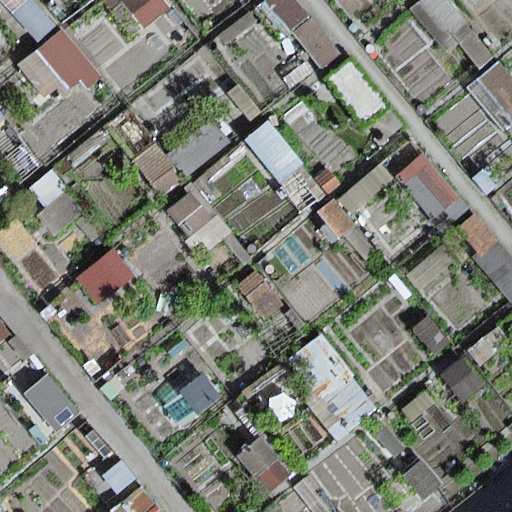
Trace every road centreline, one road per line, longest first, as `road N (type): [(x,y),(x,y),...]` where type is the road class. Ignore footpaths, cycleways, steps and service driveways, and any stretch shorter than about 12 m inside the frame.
road 1 (track): [(315,0),(511,242)]
road 2 (track): [(0,287),(185,511)]
